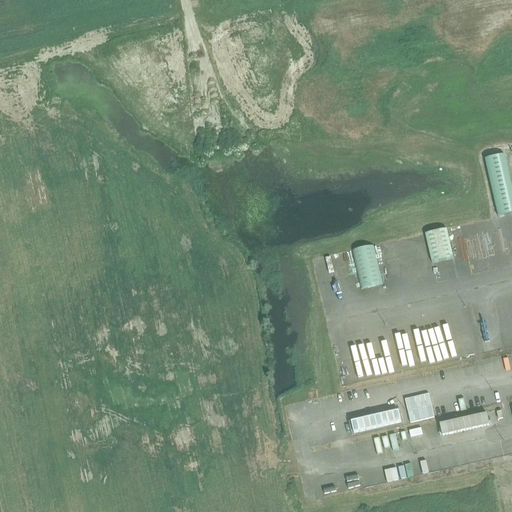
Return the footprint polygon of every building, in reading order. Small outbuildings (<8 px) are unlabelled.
[(424,235),(427,265),(448,263),(445,233),(424,235)] [(361,290),(383,285),(374,246),(352,252),(361,290)] [(440,425),(442,437),(489,426),(487,414),(440,425)] [(417,430),(406,433),(408,439),(419,436),(417,430)] [(497,458),(511,455),(508,444),(494,447),(497,458)] [(491,460),(490,454),(478,456),(480,462),(491,460)] [(355,477),(344,480),(347,490),(358,487),(355,477)]
